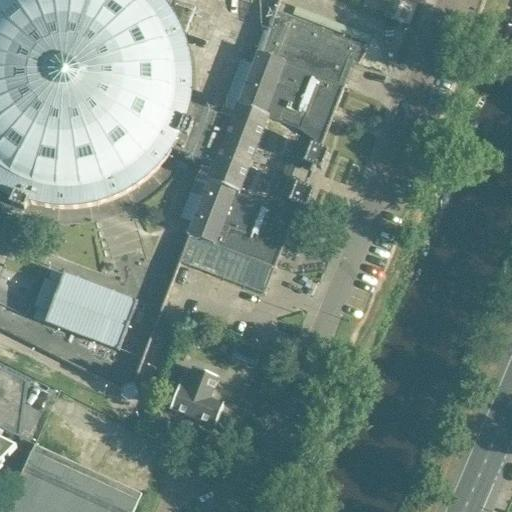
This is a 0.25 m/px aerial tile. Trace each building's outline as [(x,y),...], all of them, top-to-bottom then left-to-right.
[(0,0),(0,191),(7,195),(13,198),(9,207),(26,213),(29,204),(38,207),(49,209),(60,210),(71,210),(82,209),(92,207),(103,205),(113,201),(123,197),(133,191),(142,185),(151,178),(158,170),(166,162),(172,153),(202,164),(181,220),(192,224),(189,238),(179,264),(263,296),(273,271),(275,269),(298,208),(306,210),(313,194),(304,190),(295,187),(288,203),(291,205),(289,208),(269,207),(240,197),(270,118),(300,130),(299,132),(312,141),(304,163),(313,167),(322,170),(329,155),(319,151),(337,108),(343,109),(346,100),(341,99),(354,65),(360,66),(366,52),(365,48),(275,13),(260,56),(256,55),(253,67),(240,62),(219,117),(190,106),(191,102),(192,91),(192,80),(191,69),(190,58),(187,48),(183,37),(179,27),(173,18),(167,9),(160,0),(159,0),(0,0)] [(37,310),(34,319),(121,352),(139,305),(52,273),(48,282),(46,281),(35,309),(37,310)] [(218,381),(193,371),(184,368),(178,383),(181,385),(170,412),(215,430),(224,408),(210,403),(218,381)] [(21,444),(28,394),(28,388),(0,373),(0,467),(5,463),(2,460),(5,457),(9,459),(17,450),(7,445),(2,449),(0,447),(0,444),(2,443),(2,442),(5,436),(21,444)] [(138,392),(133,388),(132,387),(131,387),(124,390),(124,391),(124,393),(123,398),(129,402),(137,400),(138,392)] [(5,511),(135,511),(143,495),(95,473),(87,470),(36,447),(5,511)]
